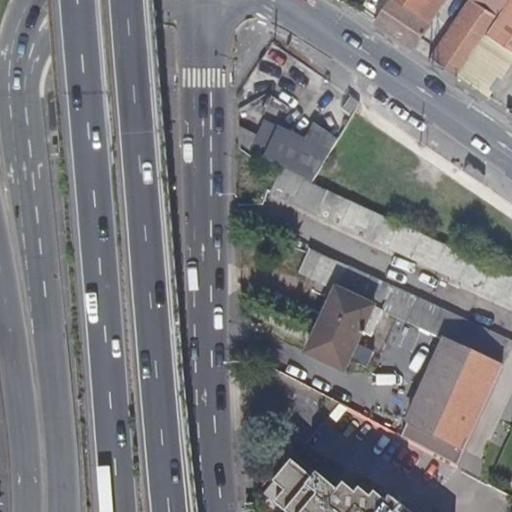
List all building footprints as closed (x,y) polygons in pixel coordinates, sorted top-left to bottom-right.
[(396,0),(387,0),(374,21),(414,48),(430,24),(429,23),(433,16),(429,13),(425,19),(396,0)] [(474,0),(434,61),(457,77),(508,0),(396,0),(425,19),(429,13),(437,0),(474,0)] [(511,51),(511,1),(488,35),(511,51)] [(337,143),(307,123),(297,139),(260,121),(245,156),(312,185),(337,143)] [(415,266),(511,309),(511,278),(278,172),(277,175),(267,197),(299,212),(350,235),(366,243),(415,266)] [(446,341),(502,367),(511,345),(511,342),(309,248),(308,251),(298,272),(330,288),(381,310),(397,318),(446,341)] [(324,315),(306,353),(343,371),(349,358),(365,365),(372,350),(356,343),(360,334),(363,335),(365,334),(369,335),(381,310),(330,288),(319,312),(324,315)] [(446,341),(401,437),(456,466),(502,367),(446,341)] [(408,511),(390,497),(384,504),(386,505),(383,509),(361,490),(357,495),(345,485),(339,492),(318,475),(314,480),(292,462),(274,484),(284,492),(275,505),(283,511),(408,511)]
